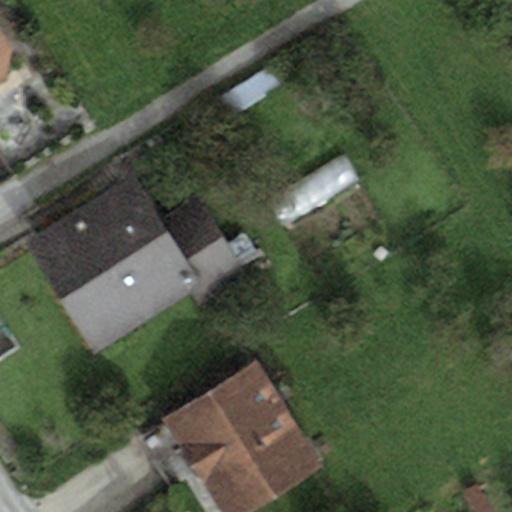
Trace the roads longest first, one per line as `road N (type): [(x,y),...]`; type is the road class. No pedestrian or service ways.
road 1 (residential): [(0,204),(219,73)]
road 2 (track): [(347,0),(219,73)]
